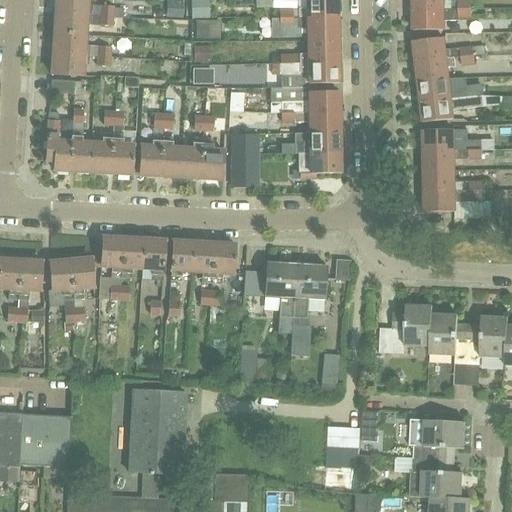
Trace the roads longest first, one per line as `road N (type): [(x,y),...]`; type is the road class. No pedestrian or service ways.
road 1 (residential): [(353,218),(270,225),(2,212)]
road 2 (unclassified): [(353,218),(367,182),(364,0)]
road 3 (unclassified): [(2,212),(15,0)]
road 4 (unclassified): [(511,277),(405,274),(373,263),(353,218)]
